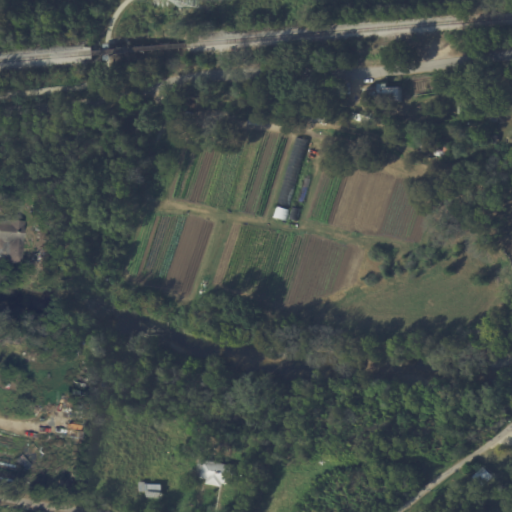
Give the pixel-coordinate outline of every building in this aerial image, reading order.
[(365,103),(365,99),(366,99),(366,89),(401,87),(402,102),(374,103),(375,104),(365,105),(365,103)] [(497,121),(484,122),(484,111),(496,111),(497,121)] [(353,112),(371,118),(369,124),(351,118),(353,112)] [(325,122),(297,121),(297,113),(306,113),(306,114),(325,114),(325,122)] [(436,156),(431,155),(430,150),(427,149),(424,152),(417,151),(415,144),(421,139),(426,140),(428,144),(429,136),(437,138),(436,144),(442,145),(443,153),(438,156),(436,156)] [(497,143),(497,144),(484,143),(484,136),(498,136),(497,143)] [(304,139),(307,140),(289,207),(277,204),(295,137),(304,139)] [(339,139),(359,143),(356,158),(335,154),(338,139),(339,139)] [(168,142),(179,147),(172,164),(161,160),(168,142)] [(288,210),(285,220),(274,217),(277,206),(288,210)] [(300,209),(297,221),(289,219),(292,207),(300,209)] [(22,220),(19,260),(4,258),(3,262),(0,261),(0,219),(4,220),(5,219),(22,220)] [(36,259),(44,259),(44,272),(36,272),(36,259)] [(105,374),(123,378),(121,390),(102,387),(105,374)] [(221,487),(205,484),(206,480),(200,479),(200,477),(195,476),(199,459),(213,462),(216,462),(216,463),(238,467),(235,479),(231,478),(230,485),(222,484),(221,487)] [(480,481),(476,477),(480,473),(485,477),(480,481)]
